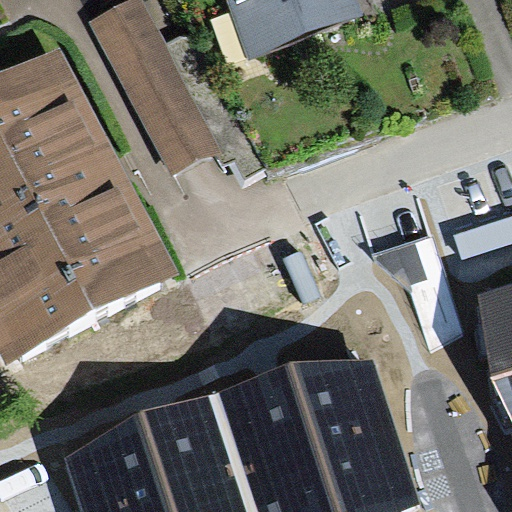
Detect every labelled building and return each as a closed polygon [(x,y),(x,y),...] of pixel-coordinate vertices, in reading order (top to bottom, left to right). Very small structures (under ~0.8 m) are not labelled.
[(143,0),(139,0),(92,25),(175,185),(226,158),(143,0)] [(358,0),(228,0),(250,62),(366,22),(358,0)] [(61,60),(0,91),(0,361),(4,370),(177,281),(118,168),(61,60)] [(511,217),(453,238),(461,262),(511,244),(511,217)] [(511,283),(480,294),(490,379),(511,420),(511,283)] [(142,414),(71,457),(88,511),(398,511),(417,504),(371,362),(292,365),(215,397),(142,414)]
